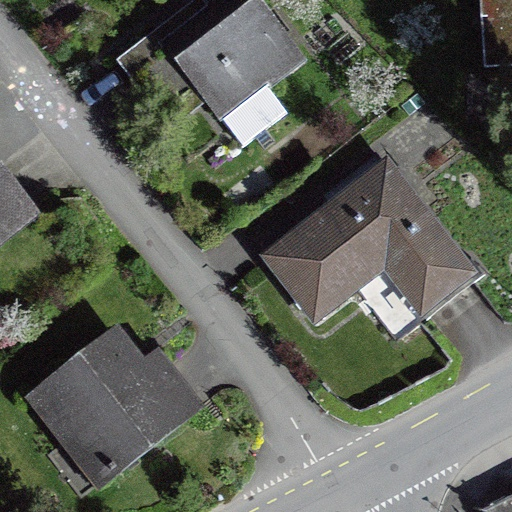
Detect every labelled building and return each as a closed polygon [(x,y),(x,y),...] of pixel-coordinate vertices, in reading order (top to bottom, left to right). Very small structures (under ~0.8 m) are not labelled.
[(217,0),(169,40),(156,24),(112,61),(149,106),(185,76),(243,145),(284,111),(265,89),(301,60),(251,0),(217,0)] [(511,0),(480,0),(484,74),(511,72),(511,0)] [(391,284),(429,333),(486,288),(394,171),(265,272),(319,340),(391,284)] [(0,266),(46,229),(0,172),(0,266)] [(31,411),(103,503),(211,418),(165,359),(155,368),(128,334),(31,411)]
